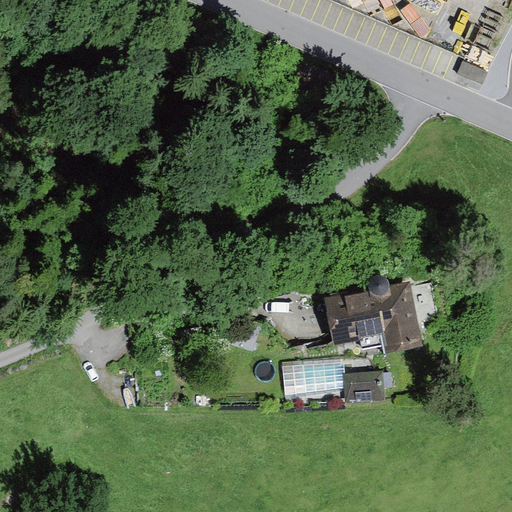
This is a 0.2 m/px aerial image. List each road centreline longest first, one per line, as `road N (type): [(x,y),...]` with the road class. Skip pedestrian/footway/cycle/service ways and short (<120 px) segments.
road 1 (motorway): [(0,223),(384,429),(511,508)]
road 2 (motorway): [(511,397),(209,235),(0,142)]
road 3 (residential): [(229,0),(511,125)]
